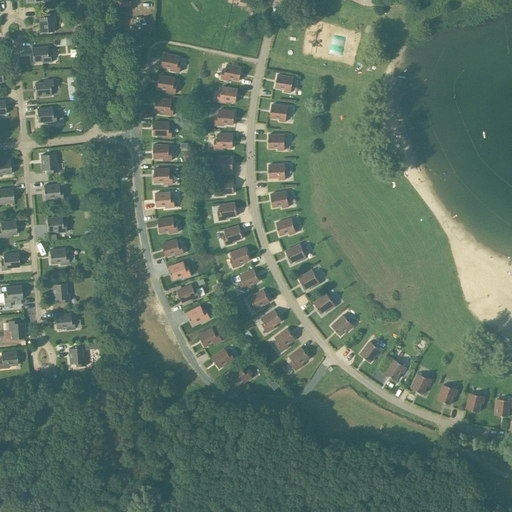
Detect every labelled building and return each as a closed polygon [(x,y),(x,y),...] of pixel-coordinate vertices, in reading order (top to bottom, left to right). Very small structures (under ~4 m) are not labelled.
[(39,17),(40,33),(53,32),(53,22),(55,22),(54,13),(44,14),(44,17),(39,17)] [(40,47),(31,48),(32,61),(48,60),(47,54),(50,54),(49,44),(40,45),(40,47)] [(164,53),(161,66),(170,68),(169,70),(179,72),(181,63),(178,62),(179,56),(164,53)] [(220,79),(229,80),(229,79),(239,80),(241,67),(226,64),(225,70),(222,69),(220,79)] [(275,88),(284,89),(284,91),(291,93),(293,77),(277,74),(275,88)] [(159,75),(157,88),(166,90),(166,92),(175,93),(176,84),(174,83),(175,77),(159,75)] [(34,83),(35,97),(51,95),(50,90),(53,89),(52,80),(43,80),(43,82),(34,83)] [(218,92),(216,102),(226,103),(226,101),(235,102),(237,89),(222,87),(221,92),(218,92)] [(154,111),(163,112),(163,114),(172,115),(173,105),(170,105),(171,99),(156,98),(154,111)] [(271,104),(269,118),(279,119),(278,121),(285,121),(287,106),(271,104)] [(36,109),(38,122),(47,121),(47,123),(56,122),(55,113),(52,113),(52,107),(36,109)] [(214,125),(223,125),(224,123),(233,124),(234,111),(218,109),(218,115),(215,115),(214,125)] [(153,135),(162,135),(162,137),(171,138),(172,128),(169,128),(169,122),(153,121),(153,135)] [(214,139),(213,149),(223,149),(223,147),(232,147),(232,134),(217,133),(217,139),(214,139)] [(268,148),(277,148),(277,150),(284,150),(284,134),(268,134),(268,148)] [(168,144),(153,145),(153,159),(162,158),(162,160),(172,160),(171,150),(168,150),(168,144)] [(41,155),(42,170),(48,170),(48,173),(58,172),(57,163),(55,163),(54,154),(41,155)] [(213,163),(214,173),(223,172),(223,170),(232,170),(232,157),(216,157),(216,163),(213,163)] [(0,176),(2,176),(2,174),(11,173),(10,160),(0,160),(0,176)] [(268,165),(268,178),(278,178),(278,180),(285,179),(284,164),(268,165)] [(153,169),(154,182),(163,182),(163,184),(172,184),(172,174),(169,174),(169,168),(153,169)] [(214,186),(215,196),(224,196),(224,194),(233,193),(232,179),(217,180),(217,186),(214,186)] [(43,185),(44,199),(54,198),(54,200),(63,199),(62,189),(59,190),(59,184),(43,185)] [(0,204),(4,205),(4,203),(14,202),(12,188),(0,189),(0,204)] [(286,191),(270,194),(272,207),(281,206),(281,208),(288,206),(286,191)] [(154,193),(155,207),(165,206),(165,208),(174,207),(173,197),(170,198),(170,192),(154,193)] [(217,211),(218,220),(227,219),(227,217),(236,216),(234,202),(219,205),(220,210),(217,211)] [(46,218),(47,231),(57,231),(57,232),(66,232),(65,222),(62,222),(62,216),(46,218)] [(157,219),(159,233),(168,231),(169,233),(178,232),(176,222),(173,223),(172,217),(157,219)] [(291,218),(275,223),(279,236),(288,233),(289,235),(295,233),(291,218)] [(0,225),(0,228),(0,227),(0,237),(7,237),(7,235),(16,234),(15,221),(0,221),(0,225)] [(222,236),(225,245),(234,243),(233,241),(242,238),(238,225),(223,230),(225,235),(222,236)] [(176,239),(161,243),(165,256),(174,254),(174,256),(183,253),(181,244),(178,245),(176,239)] [(299,244),(285,251),(290,263),(299,259),(300,261),(306,258),(299,244)] [(232,258),(229,259),(233,268),(241,265),(241,263),(249,260),(245,247),(230,252),(232,258)] [(49,250),(50,264),(59,263),(60,265),(69,264),(68,254),(65,254),(64,249),(49,250)] [(3,260),(0,260),(1,270),(10,269),(10,267),(19,267),(18,253),(3,254),(3,260)] [(183,262),(168,267),(172,280),(181,277),(182,278),(191,275),(187,266),(185,267),(183,262)] [(241,281),(239,282),(243,291),(251,287),(250,285),(259,281),(253,269),(239,275),(241,281)] [(298,278),(304,290),(313,285),(314,287),(319,283),(312,270),(298,278)] [(66,283),(52,285),(53,300),(59,300),(59,303),(69,302),(68,292),(66,293),(66,283)] [(191,284),(176,290),(181,303),(190,299),(191,301),(199,298),(196,288),(193,290),(191,284)] [(3,293),(4,303),(13,302),(13,300),(22,299),(21,285),(5,287),(6,293),(3,293)] [(249,297),(252,302),(249,303),(254,312),(262,308),(261,306),(269,302),(263,290),(249,297)] [(313,303),(321,314),(328,308),(329,310),(335,306),(326,293),(313,303)] [(200,306),(186,313),(192,325),(201,321),(201,322),(210,318),(205,309),(202,311),(200,306)] [(274,309),(260,318),(264,323),(261,324),(266,333),(274,328),(273,326),(281,321),(274,309)] [(55,315),(56,329),(65,328),(65,330),(75,329),(74,319),(71,319),(70,314),(55,315)] [(342,315),(331,326),(340,336),(347,329),(348,331),(353,326),(342,315)] [(8,321),(9,330),(11,330),(12,339),(25,338),(24,323),(18,323),(18,320),(8,321)] [(212,328),(198,335),(204,347),(212,343),(213,345),(221,340),(217,332),(214,333),(212,328)] [(286,328),(274,338),(277,342),(275,344),(281,352),(288,346),(287,345),(294,339),(286,328)] [(359,354),(370,363),(376,355),(377,356),(382,351),(369,341),(359,354)] [(68,349),(70,364),(76,364),(76,366),(85,366),(85,357),(83,357),(82,347),(68,349)] [(300,347),(288,356),(292,361),(289,363),(295,371),(303,365),(301,363),(309,358),(300,347)] [(211,357),(219,368),(226,363),(227,365),(235,360),(230,352),(227,353),(224,348),(211,357)] [(1,358),(0,358),(0,368),(8,368),(8,366),(17,365),(16,351),(1,353),(1,358)] [(384,373),(396,380),(401,372),(403,373),(406,367),(393,359),(387,368),(385,372),(384,373)] [(227,376),(235,387),(243,381),(244,383),(251,377),(245,369),(243,371),(239,367),(227,376)] [(417,374),(410,388),(423,394),(427,386),(428,386),(431,380),(417,374)] [(437,400),(450,405),(453,396),(455,396),(457,390),(443,385),(437,400)] [(469,393),(466,409),(479,412),(481,403),(483,404),(484,397),(469,393)] [(496,399),(495,415),(508,417),(509,407),(511,408),(511,401),(496,399)]
